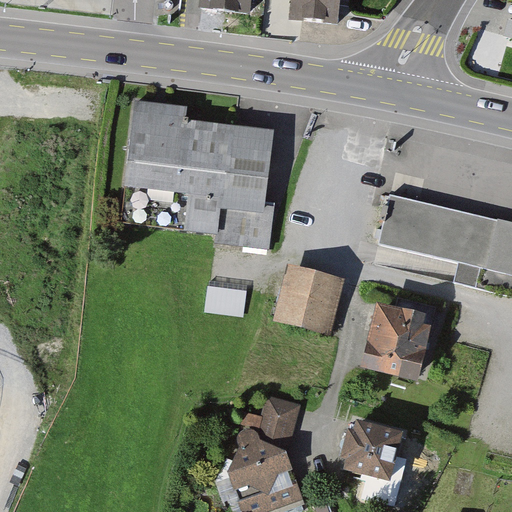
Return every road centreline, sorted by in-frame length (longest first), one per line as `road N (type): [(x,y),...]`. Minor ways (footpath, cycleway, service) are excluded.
road 1 (secondary): [(394,91),(0,37)]
road 2 (secondary): [(511,118),(394,91)]
